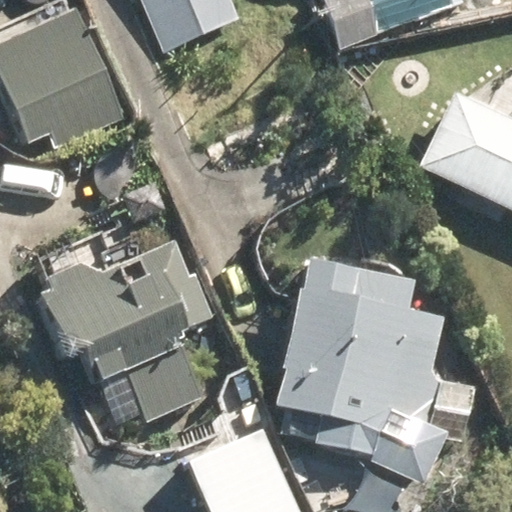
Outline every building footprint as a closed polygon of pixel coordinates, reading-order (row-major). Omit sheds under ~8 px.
[(228,0),(140,0),(165,57),(239,24),(228,0)] [(324,0),(316,3),(336,55),(380,38),(363,0),(324,0)] [(122,125),(75,15),(0,45),(0,84),(28,149),(49,140),(54,154),(122,125)] [(480,201),(474,214),(498,225),(504,214),(511,217),(511,124),(452,97),(418,172),(480,201)] [(51,288),(33,295),(61,365),(74,360),(88,393),(99,388),(120,437),(207,404),(179,333),(210,321),(181,248),(144,263),(135,241),(107,252),(100,237),(40,261),(51,288)] [(316,448),(371,461),(368,467),(422,490),(441,446),(458,451),(472,395),(433,385),(428,378),(441,323),(408,315),(414,287),(305,262),(278,375),(258,370),(253,390),(280,397),(277,409),(323,420),(316,448)] [(296,511),(259,433),(183,467),(204,511),(296,511)]
